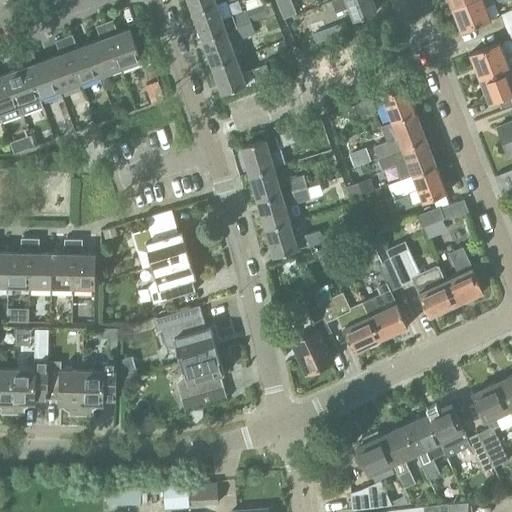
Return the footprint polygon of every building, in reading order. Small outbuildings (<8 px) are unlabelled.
[(216,3),(214,0),(188,0),(193,12),(216,3)] [(290,0),(285,0),(278,3),(284,18),(295,13),(290,0)] [(332,0),(332,1),(336,13),(349,8),(354,20),(362,17),(362,18),(365,17),(365,16),(377,11),(372,0),(332,0)] [(483,0),(468,0),(451,7),(452,7),(461,30),(460,30),(461,32),(491,20),(483,0)] [(270,1),(247,10),(251,22),(275,13),(270,1)] [(216,3),(193,12),(202,39),(226,30),(226,31),(236,27),(251,22),(247,10),(222,19),(216,3)] [(506,27),(511,24),(511,11),(501,15),(506,27)] [(113,19),(105,22),(121,68),(142,60),(131,28),(115,34),(114,32),(115,28),(116,28),(113,19)] [(104,38),(89,43),(101,75),(121,68),(105,22),(96,26),(99,34),(100,33),(104,35),(104,38)] [(251,22),(236,27),(240,38),(255,33),(251,22)] [(345,23),(313,35),(316,42),(348,30),(345,23)] [(236,58),(226,31),(226,30),(202,39),(212,66),(236,58)] [(73,34),(64,37),(80,82),(101,75),(89,43),(74,49),(73,46),(75,43),(76,42),(73,34)] [(64,53),(49,58),(60,90),(80,82),(64,37),(55,40),(58,49),(59,48),(63,50),(64,53)] [(509,67),(511,66),(511,52),(505,55),(500,42),(469,54),(470,55),(471,55),(480,78),(479,78),(479,79),(509,67)] [(32,49),(23,52),(40,97),(60,90),(49,58),(33,64),(32,61),(34,57),(35,57),(32,49)] [(43,107),(40,97),(23,52),(15,55),(18,63),(19,63),(22,65),(23,67),(8,73),(23,114),(43,107)] [(236,58),(212,66),(222,93),(246,85),(236,58)] [(252,69),(256,81),(271,75),(266,64),(252,69)] [(509,67),(479,79),(480,79),(489,102),(488,102),(488,103),(511,94),(511,74),(509,67)] [(0,113),(3,121),(23,114),(8,73),(0,75),(0,113)] [(152,103),(164,99),(158,81),(145,85),(152,103)] [(382,95),(392,122),(416,112),(406,86),(382,95)] [(376,110),(372,99),(357,105),(361,116),(376,110)] [(387,141),(374,146),(374,147),(378,158),(426,139),(416,112),(392,121),(393,122),(381,126),(387,141)] [(511,121),(498,127),(509,157),(511,155),(511,121)] [(291,130),(276,136),(280,147),(295,141),(291,130)] [(30,135),(10,142),(14,153),(34,146),(30,135)] [(250,173),(274,166),(266,138),(241,146),(250,173)] [(426,139),(378,158),(382,169),(396,164),(402,179),(413,175),(436,165),(426,139)] [(282,194),(274,166),(250,173),(258,201),(282,194)] [(447,193),(437,166),(413,175),(423,202),(447,193)] [(289,179),(293,191),(307,187),(304,175),(295,177),(289,179)] [(354,185),(347,187),(350,194),(351,198),(363,194),(359,183),(354,185)] [(307,187),(293,191),(297,203),(310,199),(307,187)] [(282,194),(258,201),(266,229),(290,221),(282,194)] [(413,206),(409,195),(394,200),(399,211),(413,206)] [(444,219),(440,207),(417,216),(422,227),(444,219)] [(149,228),(132,233),(143,268),(152,265),(189,254),(182,230),(178,232),(175,220),(156,226),(152,215),(146,217),(149,228)] [(298,249),(290,221),(266,229),(274,257),(298,249)] [(115,227),(103,230),(105,238),(117,235),(115,227)] [(320,230),(305,234),(308,246),(323,242),(320,230)] [(8,252),(8,286),(12,286),(29,286),(30,238),(21,238),(21,246),(22,246),(25,249),(25,252),(8,252)] [(30,238),(29,286),(51,287),(52,253),(35,252),(36,250),(38,247),(39,247),(40,238),(30,238)] [(52,253),(51,287),(73,287),(74,239),(64,238),(64,247),(65,247),(68,250),(68,253),(52,253)] [(74,239),(73,287),(95,287),(96,253),(79,253),(79,250),(82,248),(83,239),(74,239)] [(336,244),(320,251),(326,266),(343,258),(336,244)] [(459,274),(446,280),(457,304),(484,291),(463,246),(449,253),(459,274)] [(0,285),(4,286),(8,286),(8,252),(0,251),(0,285)] [(400,252),(389,257),(402,285),(413,280),(430,316),(457,304),(446,280),(445,281),(438,265),(412,277),(400,252)] [(196,278),(189,254),(152,265),(156,278),(148,287),(153,303),(196,291),(192,279),(196,278)] [(391,290),(402,285),(389,257),(377,263),(386,283),(377,287),(380,293),(363,301),(381,339),(408,326),(391,290)] [(343,293),(319,304),(327,322),(338,317),(354,351),(381,339),(363,301),(350,307),(343,293)] [(318,330),(292,342),(306,373),(310,372),(312,374),(319,371),(319,367),(334,361),(322,336),(331,331),(327,322),(319,304),(318,304),(314,296),(304,301),(308,310),(318,330)] [(304,301),(298,304),(302,313),(308,310),(304,301)] [(177,316),(158,321),(166,346),(177,349),(181,361),(217,350),(211,327),(206,328),(203,317),(179,324),(177,316)] [(14,369),(13,414),(25,414),(25,403),(35,403),(35,399),(49,399),(49,361),(50,348),(36,348),(36,361),(35,369),(14,369)] [(217,350),(181,361),(185,374),(177,383),(182,399),(224,386),(220,375),(225,374),(217,350)] [(61,362),(49,361),(49,399),(59,400),(58,406),(69,406),(69,415),(82,415),(83,370),(61,370),(61,362)] [(104,371),(83,370),(82,415),(93,415),(93,404),(104,404),(104,400),(116,401),(117,363),(104,362),(104,371)] [(0,402),(1,402),(1,414),(13,414),(14,369),(0,368),(0,402)] [(511,375),(497,382),(511,415),(511,375)] [(511,415),(497,382),(473,393),(486,421),(497,416),(501,425),(511,419),(511,415)] [(451,403),(427,414),(445,453),(447,456),(471,445),(467,438),(451,403)] [(427,414),(404,425),(417,454),(428,478),(440,472),(433,458),(445,453),(427,414)] [(404,487),(404,488),(405,488),(415,483),(405,460),(417,454),(404,425),(381,436),(393,463),(404,487)] [(489,428),(478,433),(489,457),(494,466),(508,460),(493,428),(493,427),(489,428)] [(366,443),(357,447),(369,474),(393,463),(381,436),(380,436),(378,430),(363,437),(366,443)] [(478,433),(467,438),(471,445),(483,471),(494,466),(489,457),(478,433)] [(412,503),(405,488),(404,488),(404,487),(402,488),(401,491),(403,496),(390,502),(380,481),(370,487),(372,492),(351,494),(353,510),(412,503)] [(188,483),(163,485),(164,508),(190,506),(190,504),(219,503),(217,482),(189,484),(188,483)] [(141,504),(142,487),(107,486),(106,502),(141,504)]
